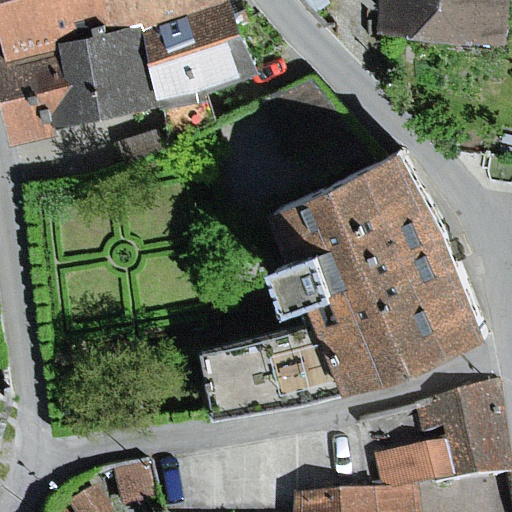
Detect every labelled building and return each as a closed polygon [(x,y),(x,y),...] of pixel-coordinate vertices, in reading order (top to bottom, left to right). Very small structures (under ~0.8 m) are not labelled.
[(100,0),(0,0),(0,46),(53,34),(105,21),(100,0)] [(100,0),(105,21),(137,17),(192,0),(100,0)] [(141,54),(152,96),(256,66),(225,0),(192,0),(137,17),(141,54)] [(507,0),(371,0),(371,17),(507,31),(507,0)] [(105,21),(53,34),(73,116),(152,96),(141,54),(137,17),(105,21)] [(73,116),(53,34),(0,46),(0,112),(4,132),(73,116)] [(266,111),(313,176),(361,141),(315,76),(266,111)] [(338,387),(485,320),(407,149),(316,188),(265,210),(292,311),(180,338),(200,421),(338,387)] [(506,472),(500,378),(410,405),(418,442),(426,481),(506,472)] [(426,481),(418,442),(368,452),(374,489),(426,481)] [(106,511),(92,488),(65,504),(69,511),(106,511)] [(374,489),(369,490),(369,511),(411,511),(412,488),(374,489)] [(369,511),(369,490),(289,493),(287,511),(369,511)]
